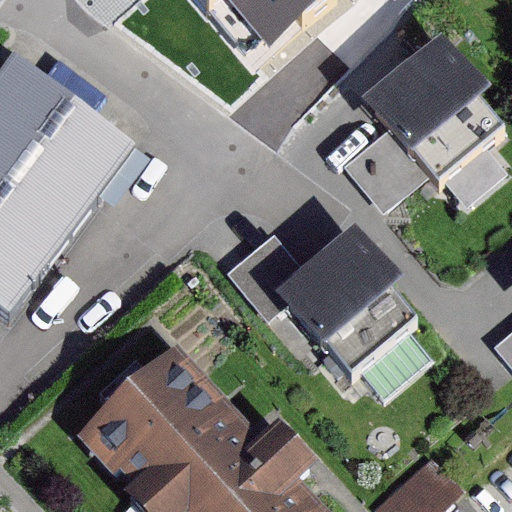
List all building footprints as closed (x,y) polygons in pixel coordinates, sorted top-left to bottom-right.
[(324,0),(203,0),(258,60),(324,0)] [(508,115),(457,54),(375,122),(394,145),(355,178),(394,224),(436,189),(429,181),(437,174),(457,199),(511,152),(511,140),(498,123),(508,115)] [(141,166),(21,76),(0,103),(0,316),(17,330),(141,166)] [(318,290),(282,249),(235,289),(275,335),(291,322),(338,377),(349,368),(367,389),(426,338),(411,321),(421,312),(367,249),(318,290)] [(270,458),(190,368),(93,455),(144,511),(320,511),(314,504),(333,487),(291,440),(270,458)] [(468,511),(474,507),(435,467),(388,511),(468,511)]
